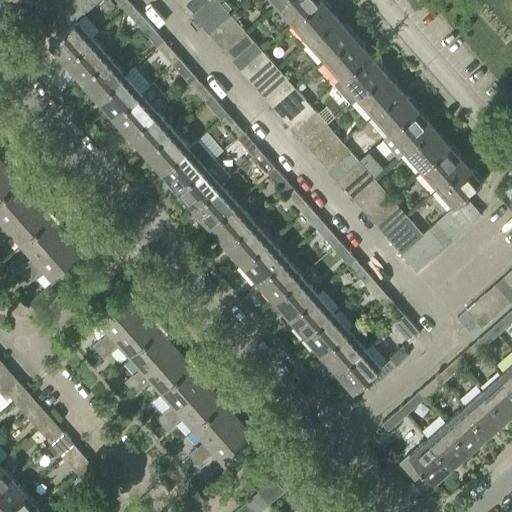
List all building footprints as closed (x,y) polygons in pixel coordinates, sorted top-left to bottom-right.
[(66,29),(78,19),(99,0),(60,0),(49,10),(52,13),(66,29)] [(117,0),(126,10),(133,4),(128,0),(117,0)] [(194,16),(211,0),(194,0),(186,7),(194,16)] [(223,5),(218,0),(211,0),(194,16),(201,25),(223,5)] [(295,23),(320,0),(284,0),(279,5),(295,23)] [(311,41),(338,17),(323,0),(320,0),(295,23),(311,41)] [(142,28),(149,22),(133,4),(126,10),(142,28)] [(201,25),(209,34),(231,14),(223,5),(201,25)] [(218,43),(240,24),(231,14),(209,34),(218,43)] [(327,60),(354,35),(338,17),(311,41),(327,60)] [(66,62),(94,38),(78,19),(66,29),(50,43),(66,62)] [(158,47),(165,41),(149,22),(142,28),(158,47)] [(225,52),(247,33),(240,24),(218,43),(225,52)] [(234,62),(256,43),(247,33),(225,52),(234,62)] [(344,78),(371,54),(354,35),(327,60),(342,77),(344,78)] [(83,81),(110,56),(94,38),(66,62),(83,81)] [(174,65),(181,59),(165,41),(158,47),(174,65)] [(241,70),(263,51),(256,43),(234,62),(241,70)] [(250,80),(271,60),(263,51),(241,70),(250,80)] [(359,97),(387,72),(371,54),(344,78),(342,77),(335,84),(351,102),(358,95),(359,97)] [(98,99),(126,74),(110,56),(83,81),(98,99)] [(190,83),(197,77),(181,59),(174,65),(190,83)] [(257,88),(279,69),(271,60),(250,80),(257,88)] [(266,98),(287,78),(279,69),(257,88),(266,98)] [(375,115),(403,91),(387,72),(359,97),(375,115)] [(114,117),(142,93),(126,74),(98,99),(114,117)] [(206,101),(213,95),(197,77),(190,83),(206,101)] [(274,107),(295,88),(287,78),(266,98),(274,107)] [(154,82),(142,93),(114,117),(130,135),(158,111),(170,100),(154,82)] [(290,126),(312,106),(295,88),(274,107),(290,126)] [(392,133),(419,109),(403,91),(375,115),(390,132),(392,133)] [(222,119),(228,113),(213,95),(206,101),(222,119)] [(298,135),(320,116),(312,106),(290,126),(298,135)] [(408,152),(435,127),(419,109),(392,133),(390,132),(383,138),(398,156),(406,149),(408,152)] [(146,153),(174,129),(158,111),(130,135),(146,153)] [(238,138),(245,132),(228,113),(222,119),(238,138)] [(306,144),(328,125),(320,116),(298,135),(306,144)] [(314,153),(336,134),(328,125),(306,144),(314,153)] [(423,169),(451,145),(435,127),(408,152),(423,169)] [(162,171),(190,147),(174,129),(146,153),(162,171)] [(253,155),(260,150),(245,132),(238,138),(253,155)] [(322,162),(344,143),(336,134),(314,153),(322,162)] [(198,140),(190,147),(162,171),(178,189),(206,165),(214,158),(198,140)] [(330,171),(352,152),(344,143),(322,162),(330,171)] [(439,188),(467,163),(451,145),(423,169),(439,188)] [(270,174),(276,168),(260,150),(253,155),(270,174)] [(338,180),(360,161),(352,152),(330,171),(338,180)] [(214,158),(206,165),(178,189),(194,207),(221,183),(232,174),(216,156),(214,158)] [(346,190),(368,170),(360,161),(338,180),(346,190)] [(458,204),(467,196),(483,182),(467,163),(439,188),(456,206),(458,204)] [(0,200),(20,183),(4,164),(0,167),(0,200)] [(286,193),(293,187),(276,168),(270,174),(286,193)] [(355,199),(376,180),(368,170),(346,190),(355,199)] [(362,208),(384,189),(376,180),(355,199),(362,208)] [(0,222),(5,228),(36,201),(20,183),(0,200),(0,222)] [(210,226),(238,202),(221,183),(194,207),(210,226)] [(302,211),(309,205),(293,187),(286,193),(302,211)] [(378,226),(400,207),(384,189),(362,208),(378,226)] [(474,222),(483,215),(467,196),(458,204),(474,222)] [(21,246),(52,219),(36,201),(5,228),(21,246)] [(227,245),(254,220),(238,202),(210,226),(227,245)] [(465,230),(474,222),(458,204),(456,206),(449,212),(465,230)] [(318,229),(325,223),(309,205),(302,211),(318,229)] [(386,235),(408,216),(400,207),(378,226),(386,235)] [(455,238),(465,230),(449,212),(440,220),(455,238)] [(394,244),(416,224),(408,216),(386,235),(394,244)] [(37,264),(68,237),(52,219),(21,246),(37,264)] [(243,263),(270,239),(254,220),(227,245),(243,263)] [(447,246),(455,238),(440,220),(431,228),(447,246)] [(334,247),(341,241),(325,223),(318,229),(334,247)] [(412,244),(422,236),(424,234),(416,224),(394,244),(402,253),(412,244)] [(438,254),(447,246),(431,228),(424,234),(422,236),(438,254)] [(428,262),(438,254),(422,236),(412,244),(428,262)] [(53,283),(84,256),(68,237),(37,264),(53,283)] [(258,281),(286,257),(270,239),(243,263),(258,281)] [(350,265),(356,259),(341,241),(334,247),(350,265)] [(418,271),(428,262),(412,244),(402,253),(418,271)] [(275,299),(302,275),(286,257),(258,281),(275,299)] [(365,283),(372,277),(356,259),(350,265),(365,283)] [(23,277),(31,269),(25,263),(17,270),(23,277)] [(29,283),(37,276),(31,269),(23,277),(29,283)] [(290,317),(318,293),(302,275),(275,299),(290,317)] [(382,301),(388,296),(372,277),(365,283),(382,301)] [(510,303),(511,301),(511,286),(504,277),(495,285),(510,303)] [(501,311),(510,303),(495,285),(486,293),(501,311)] [(306,335),(334,311),(318,293),(290,317),(306,335)] [(492,319),(501,311),(486,293),(476,301),(492,319)] [(113,339),(144,312),(128,294),(97,321),(113,339)] [(398,320),(405,314),(388,296),(382,301),(398,320)] [(483,327),(489,322),(492,319),(476,301),(467,309),(483,327)] [(473,336),(483,327),(467,309),(457,318),(473,336)] [(498,334),(511,321),(511,310),(493,327),(498,334)] [(322,354),(350,330),(335,313),(334,311),(306,335),(322,354)] [(129,358),(160,330),(144,312),(113,339),(129,358)] [(411,343),(421,333),(405,314),(398,320),(394,324),(411,343)] [(481,349),(484,346),(498,334),(493,327),(475,343),(481,349)] [(145,376),(176,348),(160,330),(129,358),(145,376)] [(339,372),(366,348),(350,330),(322,354),(335,369),(339,372)] [(99,352),(107,345),(102,338),(93,345),(99,352)] [(462,365),(481,349),(475,343),(456,359),(462,365)] [(105,358),(113,351),(107,345),(99,352),(105,358)] [(388,357),(395,365),(407,354),(400,347),(388,357)] [(161,394),(192,367),(176,348),(145,376),(161,394)] [(355,391),(382,367),(366,348),(339,372),(355,391)] [(444,381),(462,365),(456,359),(438,375),(444,381)] [(511,385),(511,364),(502,373),(511,385)] [(177,412),(208,385),(192,367),(161,394),(177,412)] [(507,417),(511,413),(511,385),(502,373),(483,390),(507,417)] [(131,388),(139,381),(134,374),(125,381),(131,388)] [(426,397),(444,381),(438,375),(420,390),(426,397)] [(137,394),(145,387),(139,381),(131,388),(137,394)] [(15,401),(27,391),(22,385),(10,396),(15,401)] [(193,430),(224,403),(208,385),(177,412),(193,430)] [(408,413),(426,397),(420,390),(402,406),(408,413)] [(489,433),(507,417),(483,390),(465,406),(489,433)] [(20,408),(33,397),(27,391),(15,401),(20,408)] [(209,448),(240,421),(224,403),(193,430),(209,448)] [(388,430),(408,413),(402,406),(383,423),(388,430)] [(471,449),(489,433),(465,406),(447,421),(471,449)] [(163,424),(171,417),(166,411),(157,418),(163,424)] [(40,430),(52,419),(47,413),(35,424),(40,430)] [(169,431),(177,424),(171,417),(163,424),(169,431)] [(45,436),(58,425),(52,419),(40,430),(45,436)] [(226,467),(257,440),(240,421),(209,448),(226,467)] [(453,465),(471,449),(447,421),(429,437),(453,465)] [(434,482),(453,465),(429,437),(410,454),(424,471),(434,482)] [(65,458),(77,447),(72,441),(60,452),(65,458)] [(70,464),(82,453),(77,447),(65,458),(70,464)] [(195,461),(203,453),(198,447),(190,454),(195,461)] [(201,467),(209,460),(203,453),(195,461),(201,467)] [(415,478),(424,471),(410,454),(401,462),(415,478)] [(0,490),(14,478),(1,464),(0,464),(0,490)] [(90,487),(102,476),(97,470),(85,481),(90,487)] [(0,511),(3,511),(26,492),(14,478),(0,490),(0,511)] [(278,496),(285,490),(274,478),(268,484),(278,496)] [(32,511),(39,507),(26,492),(3,511),(32,511)] [(253,511),(259,511),(262,510),(251,498),(246,503),(253,511)] [(241,511),(253,511),(246,503),(239,509),(241,511)] [(270,503),(262,510),(262,511),(268,511),(274,507),(270,503)]
